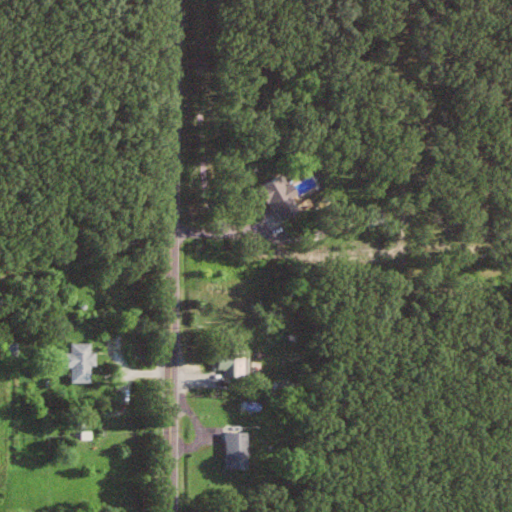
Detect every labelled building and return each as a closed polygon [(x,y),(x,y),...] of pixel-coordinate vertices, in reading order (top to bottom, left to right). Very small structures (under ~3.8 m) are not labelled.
[(264,185),(282,219),(302,209),(295,196),(301,193),(295,181),(288,185),(283,176),(264,185)] [(374,226),(390,222),(386,208),(370,212),(374,226)] [(74,382),(94,382),(94,365),(99,365),(99,351),(94,351),(94,343),(73,343),(74,352),(66,352),(66,367),(74,367),(74,382)] [(253,351),(217,351),(217,369),(230,369),(230,376),(253,376),(253,351)] [(229,469),(251,468),(251,431),(228,432),(229,469)]
